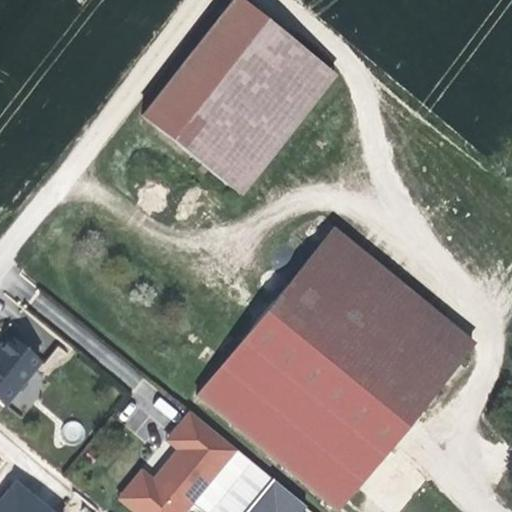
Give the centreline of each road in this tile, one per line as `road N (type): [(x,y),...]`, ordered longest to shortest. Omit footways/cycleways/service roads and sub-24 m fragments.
road 1 (track): [(266,0),(346,57),(386,175),(472,300),(486,349),(464,417),(463,477),(483,511)]
road 2 (track): [(192,0),(1,254)]
